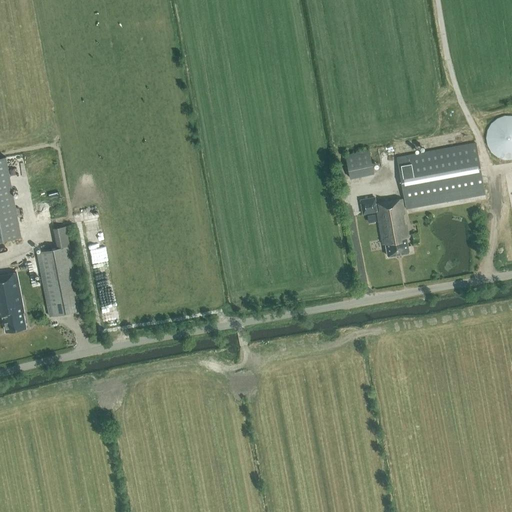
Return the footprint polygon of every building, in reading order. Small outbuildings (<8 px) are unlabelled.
[(486,134),(485,137),(485,140),(486,143),(487,146),(488,149),(490,151),(492,153),(494,155),(497,157),(499,158),(502,159),(505,160),(508,160),(511,159),(511,119),(509,119),(506,119),(503,119),(500,120),(497,121),(495,122),(492,124),(490,126),(488,129),(487,132),(486,134)] [(485,195),(476,143),(397,158),(406,209),(485,195)] [(351,177),(378,173),(374,149),(347,153),(351,177)] [(0,241),(24,237),(10,156),(0,158),(0,241)] [(409,238),(402,199),(376,204),(375,198),(360,201),(363,215),(377,212),(383,245),(386,245),(388,257),(409,253),(407,238),(409,238)] [(69,247),(65,226),(53,228),(57,249),(69,247)] [(57,249),(37,253),(49,317),(82,310),(69,247),(57,249)] [(24,312),(16,272),(0,275),(0,322),(2,332),(26,328),(23,312),(24,312)] [(102,317),(119,316),(118,300),(101,301),(102,317)]
